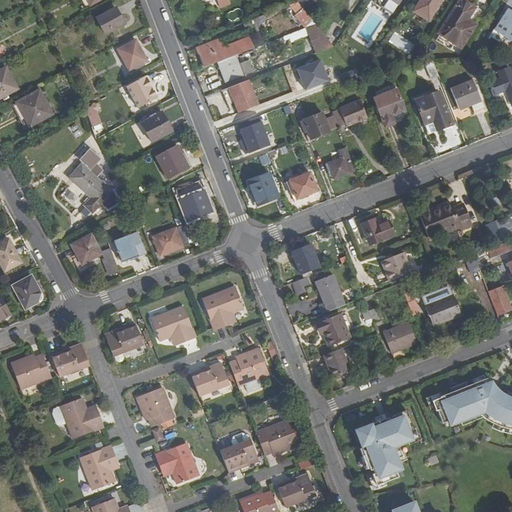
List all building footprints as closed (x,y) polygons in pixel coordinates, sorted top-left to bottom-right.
[(309,15),(319,0),(296,0),(299,2),(309,15)] [(430,20),(443,0),(422,0),(415,11),(430,20)] [(483,14),(462,0),(440,32),(461,46),(483,14)] [(307,28),(314,21),(309,15),(299,2),(290,5),(298,15),(297,16),(307,28)] [(117,8),(98,18),(107,34),(126,24),(117,8)] [(511,12),(508,10),(495,29),(511,40),(511,12)] [(264,23),(261,17),(251,21),(253,27),(264,23)] [(317,25),(308,28),(313,41),(326,36),(317,25)] [(318,54),(336,47),(326,36),(313,41),(318,54)] [(207,38),(195,43),(198,51),(211,46),(207,38)] [(136,40),(118,50),(130,71),(147,62),(136,40)] [(219,63),(237,56),(246,52),(242,42),(201,57),(205,68),(219,63)] [(237,56),(219,63),(227,82),(254,72),(250,60),(239,64),(237,56)] [(432,78),(440,75),(434,62),(426,62),(432,78)] [(337,69),(345,79),(353,73),(345,63),(337,69)] [(7,68),(0,71),(0,98),(19,89),(7,68)] [(511,69),(511,68),(501,72),(503,78),(496,81),(491,83),(495,94),(508,89),(511,100),(511,69)] [(146,78),(127,88),(138,109),(157,99),(146,78)] [(475,80),(452,89),(458,106),(460,109),(472,105),(476,114),(486,110),(475,80)] [(260,108),(249,81),(229,88),(232,97),(233,100),(240,117),(260,108)] [(458,106),(452,89),(446,91),(453,108),(458,106)] [(399,90),(376,99),(387,127),(400,122),(398,116),(407,112),(399,90)] [(417,100),(430,134),(453,124),(440,90),(417,100)] [(40,92),(14,107),(27,130),(53,116),(40,92)] [(362,101),(333,113),(339,127),(347,124),(353,122),(355,125),(370,120),(362,101)] [(83,105),(77,108),(80,113),(86,111),(83,105)] [(95,106),(85,110),(95,133),(104,130),(95,106)] [(333,112),(322,116),(328,133),(339,129),(339,127),(333,113),(333,112)] [(163,113),(144,123),(155,141),(173,131),(163,113)] [(258,116),(237,125),(239,130),(260,121),(258,116)] [(322,116),(302,124),(309,141),(329,134),(328,133),(322,116)] [(262,123),(248,129),(254,146),(269,140),(262,123)] [(180,145),(176,147),(188,168),(192,166),(180,145)] [(167,179),(188,168),(176,147),(155,158),(167,179)] [(357,172),(347,149),(341,152),(344,159),(328,165),(334,181),(357,172)] [(82,166),(96,179),(102,171),(94,164),(99,158),(90,151),(80,162),(83,165),(82,166)] [(60,164),(55,169),(60,173),(64,168),(60,164)] [(96,179),(82,166),(68,180),(88,198),(98,206),(99,207),(112,193),(96,179)] [(270,173),(249,181),(258,206),(279,198),(270,173)] [(311,174),(291,182),(298,200),(318,192),(311,174)] [(194,180),(180,186),(192,218),(206,212),(194,180)] [(112,193),(99,207),(108,215),(122,206),(115,190),(112,193)] [(98,206),(88,198),(81,206),(92,215),(98,206)] [(422,217),(430,240),(462,228),(462,230),(464,233),(475,229),(466,205),(455,209),(453,205),(422,217)] [(375,221),(363,226),(371,245),(395,235),(389,221),(377,226),(375,221)] [(190,245),(183,227),(154,238),(161,257),(190,245)] [(462,228),(430,240),(431,241),(462,230),(462,228)] [(139,235),(115,244),(123,265),(147,256),(139,235)] [(83,265),(93,260),(102,256),(92,237),(73,247),(79,257),(83,265)] [(10,241),(0,246),(0,263),(5,272),(21,263),(10,241)] [(310,248),(290,255),(299,277),(318,269),(310,248)] [(404,254),(383,262),(390,281),(411,272),(404,254)] [(472,273),(481,270),(475,255),(466,259),(467,263),(469,263),(470,266),(472,273)] [(83,265),(79,257),(74,260),(81,273),(96,265),(93,260),(83,265)] [(334,276),(316,282),(325,306),(343,300),(334,276)] [(305,292),(303,287),(310,284),(307,277),(292,283),(297,295),(305,292)] [(33,278),(14,288),(26,311),(43,302),(44,298),(33,278)] [(400,285),(409,306),(416,303),(408,282),(400,285)] [(498,318),(511,312),(511,308),(503,286),(487,292),(498,318)] [(229,318),(234,316),(245,311),(236,288),(203,301),(215,332),(233,326),(229,318)] [(427,307),(426,307),(434,328),(462,316),(454,296),(453,297),(451,292),(446,290),(427,298),(425,302),(427,307)] [(0,297),(0,322),(11,316),(0,297)] [(409,306),(413,316),(421,313),(416,303),(409,306)] [(162,344),(172,340),(177,338),(180,346),(197,339),(185,308),(153,320),(162,344)] [(376,308),(369,311),(374,323),(380,321),(376,308)] [(332,347),(351,340),(348,333),(341,315),(318,324),(323,337),(327,336),(332,347)] [(135,323),(116,331),(117,335),(137,327),(135,323)] [(408,324),(384,334),(392,354),(417,345),(408,324)] [(117,335),(116,331),(105,335),(114,357),(144,345),(137,327),(117,335)] [(73,354),(53,362),(60,379),(91,367),(82,346),(72,350),(73,354)] [(52,358),(53,362),(73,354),(72,350),(52,358)] [(235,363),(230,365),(239,388),(268,376),(258,350),(241,356),(243,360),(235,363)] [(343,350),(325,357),(334,380),(352,373),(343,350)] [(29,362),(28,359),(12,366),(23,392),(53,380),(44,357),(37,360),(29,362)] [(193,380),(200,398),(231,386),(222,364),(211,369),(212,372),(193,380)] [(192,376),(193,380),(212,372),(211,369),(192,376)] [(445,420),(447,425),(467,417),(470,419),(473,422),(475,423),(481,426),(488,429),(489,429),(493,430),(499,431),(503,432),(504,432),(511,432),(511,431),(511,395),(507,394),(501,391),(495,387),(492,388),(489,380),(487,376),(440,395),(433,398),(437,408),(438,408),(443,421),(445,420)] [(153,429),(160,425),(176,420),(163,388),(137,399),(143,414),(146,413),(150,421),(153,429)] [(106,428),(100,411),(90,415),(88,410),(84,399),(61,407),(62,408),(68,425),(74,440),(106,428)] [(98,406),(88,410),(90,415),(100,411),(98,406)] [(68,425),(62,408),(55,411),(54,416),(58,425),(62,427),(68,425)] [(387,416),(363,425),(364,427),(358,429),(361,437),(359,438),(371,469),(373,468),(374,472),(372,473),(376,484),(399,475),(397,469),(402,467),(398,456),(403,454),(399,443),(413,437),(411,433),(416,431),(407,408),(392,413),(393,415),(387,417),(387,416)] [(286,423),(257,434),(266,457),(271,455),(278,452),(279,455),(296,449),(295,447),(302,444),(294,422),(287,425),(286,423)] [(159,430),(154,432),(158,442),(163,440),(159,430)] [(248,464),(249,467),(260,463),(252,441),(221,452),(228,471),(248,464)] [(172,469),(174,474),(179,485),(200,477),(187,444),(156,456),(163,473),(172,469)] [(110,467),(119,463),(113,447),(81,459),(94,491),(116,482),(112,472),(110,467)] [(110,467),(112,472),(121,468),(119,463),(110,467)] [(230,474),(249,467),(248,464),(228,471),(229,474),(230,474)] [(165,478),(174,474),(172,469),(163,473),(165,478)] [(308,476),(298,480),(299,483),(279,491),(287,510),(317,498),(308,476)] [(278,487),(279,491),(299,483),(298,480),(278,487)] [(258,499),(257,497),(240,503),(243,511),(279,511),(272,494),(266,496),(258,499)] [(119,511),(116,502),(94,510),(95,511),(119,511)] [(392,511),(418,511),(415,503),(392,511)]
